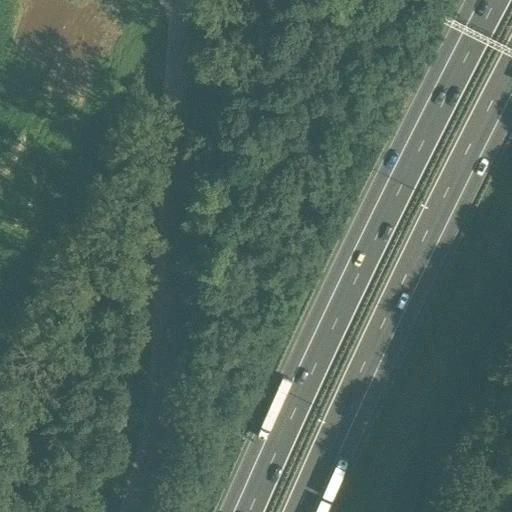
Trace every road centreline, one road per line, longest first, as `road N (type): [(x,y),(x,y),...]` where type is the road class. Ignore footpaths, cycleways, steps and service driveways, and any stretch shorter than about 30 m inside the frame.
road 1 (motorway): [(488,0),(241,511)]
road 2 (motorway): [(305,511),(511,80)]
road 3 (tertiary): [(0,192),(96,0)]
